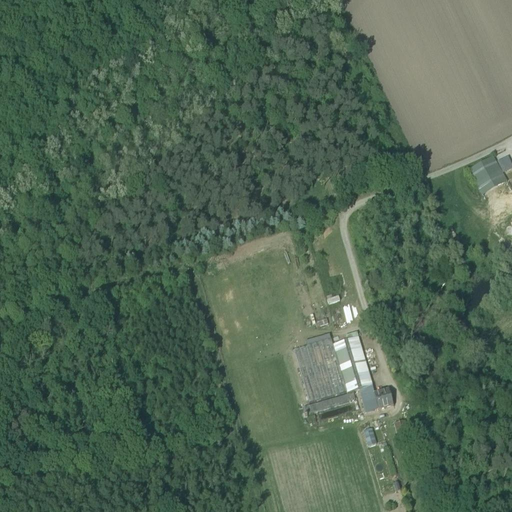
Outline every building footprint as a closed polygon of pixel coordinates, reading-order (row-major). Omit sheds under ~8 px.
[(481,197),(507,184),(492,159),(468,172),(481,197)] [(358,339),(332,347),(347,394),(347,395),(361,391),(370,388),(372,387),(358,339)] [(331,342),(293,353),(309,405),(347,394),(332,347),(331,342)] [(361,391),(363,399),(372,396),(370,388),(361,391)] [(389,392),(374,395),(374,396),(376,402),(378,411),(393,407),(389,392)] [(315,406),(301,410),(304,419),(306,419),(306,417),(355,402),(353,396),(315,407),(315,406)] [(376,402),(374,396),(372,396),(363,399),(367,414),(375,412),(373,403),(376,402)] [(401,450),(412,447),(405,422),(393,426),(401,450)] [(368,448),(376,446),(372,432),(363,434),(368,448)] [(412,447),(401,450),(404,459),(415,456),(412,447)]
